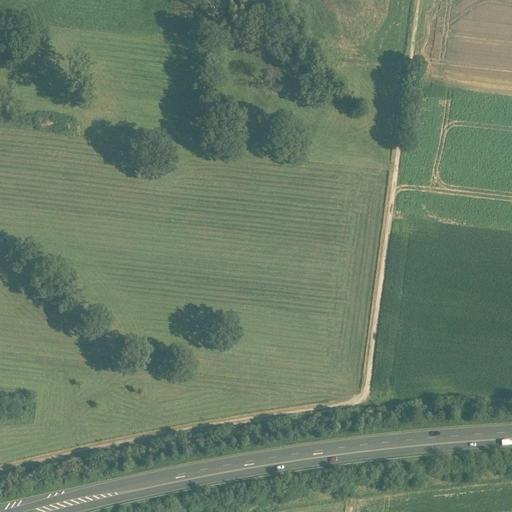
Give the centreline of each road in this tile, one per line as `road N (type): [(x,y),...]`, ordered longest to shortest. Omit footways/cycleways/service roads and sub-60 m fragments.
road 1 (track): [(0,475),(368,401),(419,0)]
road 2 (trunk): [(139,491),(322,458),(511,440)]
